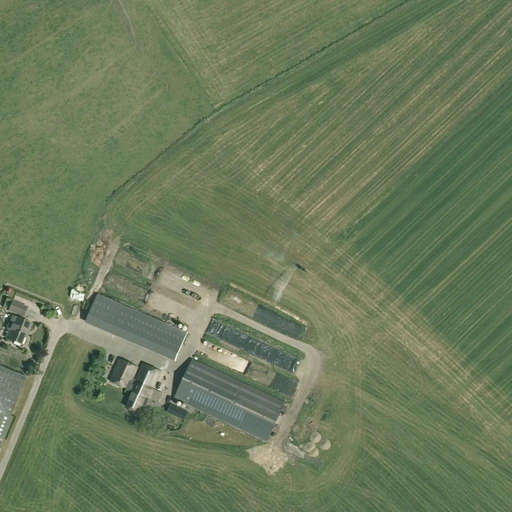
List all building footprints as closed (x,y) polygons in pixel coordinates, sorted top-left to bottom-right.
[(189,281),(183,293),(200,301),(206,289),(189,281)] [(176,361),(187,334),(98,296),(86,322),(176,361)] [(16,318),(13,317),(7,331),(10,332),(7,340),(21,345),(26,332),(28,333),(31,325),(20,321),(22,317),(23,318),(27,309),(12,303),(7,300),(4,307),(9,309),(9,311),(18,315),(16,318)] [(149,399),(159,403),(163,395),(151,389),(159,371),(143,364),(136,380),(134,379),(139,368),(120,360),(110,382),(134,392),(127,408),(139,413),(142,406),(143,407),(147,406),(149,399)] [(285,404),(244,384),(193,360),(175,399),(266,443),(285,404)] [(25,379),(0,369),(0,439),(2,440),(11,418),(10,417),(25,379)] [(166,371),(162,379),(171,383),(174,375),(166,371)] [(186,418),(188,412),(182,410),(179,418),(184,421),(186,418)]
